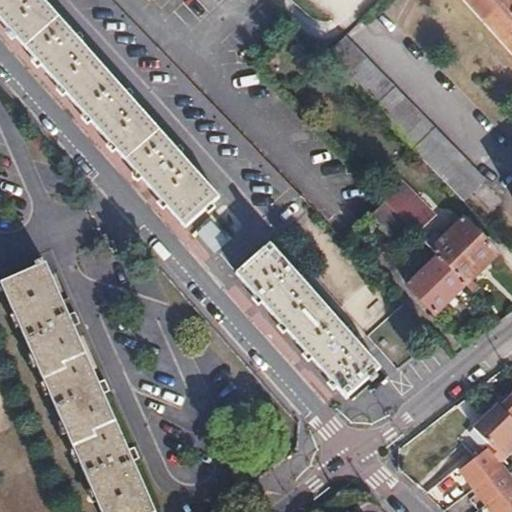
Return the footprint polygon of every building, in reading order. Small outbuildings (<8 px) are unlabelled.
[(0,0),(0,17),(23,43),(65,91),(101,132),(172,211),(186,226),(219,197),(185,158),(145,113),(96,58),(70,28),(44,0),(0,0)] [(511,0),(466,0),(511,50),(511,0)] [(346,36),(324,57),(336,68),(409,144),(466,200),(487,180),(461,154),(359,48),(346,36)] [(385,201),(414,231),(429,216),(411,198),(416,193),(395,171),(375,190),(385,201)] [(385,201),(371,214),(400,243),(414,231),(385,201)] [(438,230),(425,242),(439,257),(465,284),(497,252),(465,219),(445,238),(438,230)] [(201,232),(216,249),(227,240),(212,222),(201,232)] [(310,354),(347,396),(350,393),(380,367),(316,295),(270,244),(238,273),(310,354)] [(436,312),(465,284),(439,257),(428,268),(410,285),(436,312)] [(47,263),(2,282),(30,346),(54,401),(75,447),(92,486),(103,511),(153,511),(155,511),(133,460),(138,457),(134,446),(128,448),(122,435),(103,392),(108,389),(103,378),(98,381),(86,354),(73,324),(79,321),(74,309),(68,312),(47,263)] [(489,445),(487,447),(489,449),(501,465),(511,452),(511,393),(498,408),(496,405),(473,429),(489,445)] [(464,471),(463,473),(492,511),(511,511),(511,480),(489,449),(475,459),(476,462),(464,471)]
